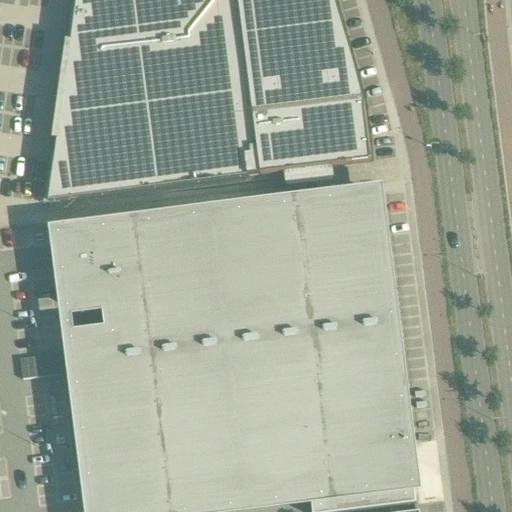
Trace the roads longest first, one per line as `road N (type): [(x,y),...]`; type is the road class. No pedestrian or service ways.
road 1 (unclassified): [(374,0),(423,179),(463,511)]
road 2 (secondary): [(426,0),(491,511)]
road 3 (secondary): [(511,384),(462,0)]
road 4 (unclassified): [(511,157),(493,0)]
